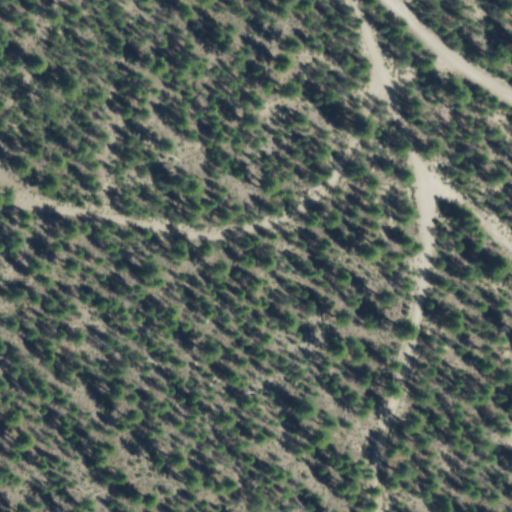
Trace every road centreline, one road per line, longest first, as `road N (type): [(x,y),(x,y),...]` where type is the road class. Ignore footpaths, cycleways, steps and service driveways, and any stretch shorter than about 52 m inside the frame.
road 1 (track): [(348,0),(382,90),(435,186),(423,297),(370,467),(380,511)]
road 2 (track): [(0,221),(67,210),(281,234),(342,169),(382,90)]
